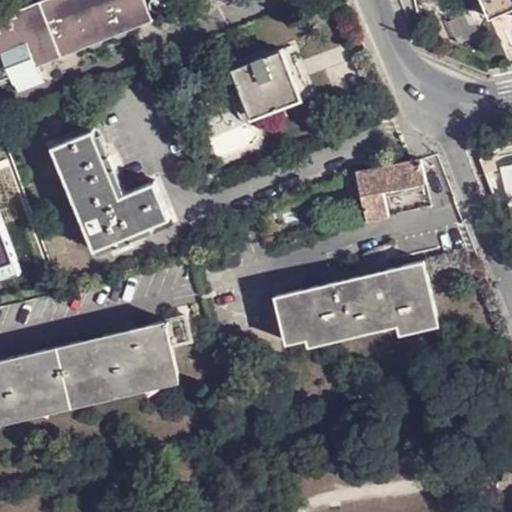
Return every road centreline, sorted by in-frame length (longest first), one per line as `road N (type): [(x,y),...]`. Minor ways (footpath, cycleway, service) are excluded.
road 1 (unknown): [(206,0),(0,99)]
road 2 (residential): [(375,0),(425,105),(446,112),(511,101)]
